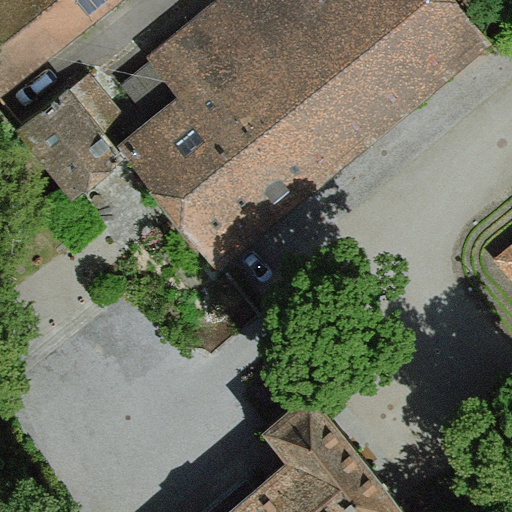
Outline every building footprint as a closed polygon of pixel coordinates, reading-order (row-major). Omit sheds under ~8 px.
[(120,0),(0,0),(0,93),(1,95),(120,0)] [(489,45),(452,0),(227,0),(155,60),(188,100),(125,152),(131,159),(219,267),(489,45)] [(91,73),(21,128),(76,199),(124,162),(103,136),(126,119),(91,73)] [(511,256),(503,264),(511,274),(511,256)] [(426,511),(324,389),(276,429),(301,459),(237,511),(426,511)]
